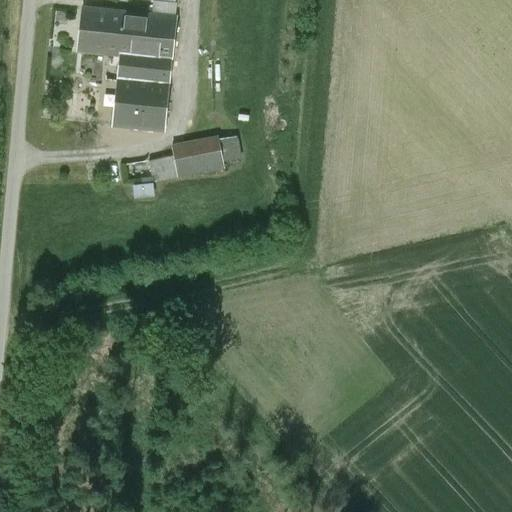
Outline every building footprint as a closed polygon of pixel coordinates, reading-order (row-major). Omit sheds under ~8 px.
[(175,19),(81,10),(77,50),(119,54),(112,126),(150,130),(164,131),(175,19)] [(150,130),(112,126),(111,139),(148,143),(150,130)] [(212,138),(171,147),(177,176),(223,167),(217,137),(212,138)] [(154,161),(129,162),(130,182),(155,181),(154,161)] [(157,182),(135,184),(136,197),(158,196),(157,182)]
